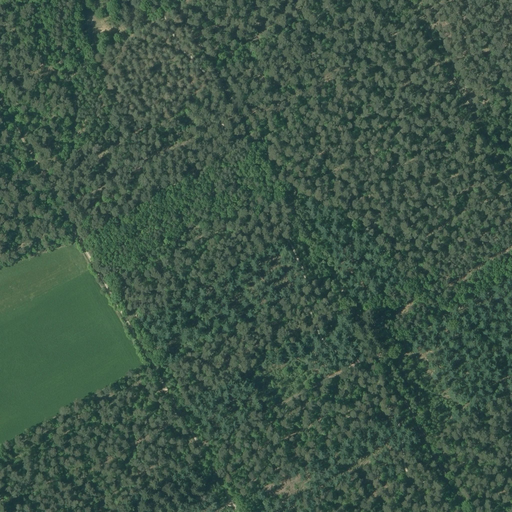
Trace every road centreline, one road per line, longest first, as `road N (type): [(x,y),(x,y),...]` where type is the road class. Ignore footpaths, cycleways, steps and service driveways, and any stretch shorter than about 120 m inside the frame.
road 1 (track): [(430,43),(81,241)]
road 2 (track): [(175,0),(352,314)]
road 3 (track): [(196,445),(511,278)]
road 4 (unknown): [(55,196),(178,410)]
road 5 (track): [(352,314),(463,511)]
road 6 (track): [(404,0),(511,184)]
road 7 (track): [(178,410),(8,508)]
road 8 (unknown): [(70,0),(63,44),(77,116),(60,181)]
road 9 (track): [(511,221),(352,314)]
road 10 (track): [(55,196),(0,87)]
